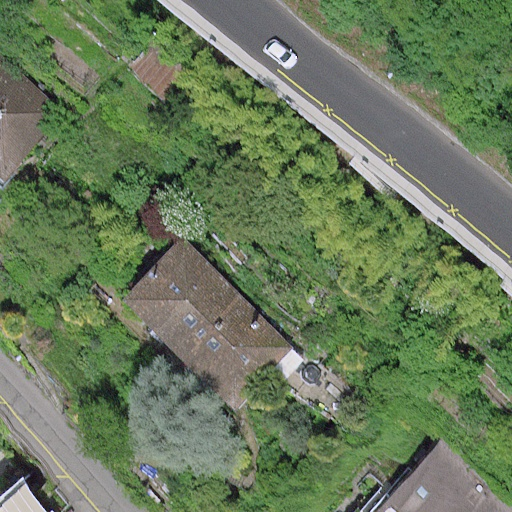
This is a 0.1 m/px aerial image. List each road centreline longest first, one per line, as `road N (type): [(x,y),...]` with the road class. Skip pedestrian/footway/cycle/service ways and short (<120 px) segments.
road 1 (tertiary): [(242,0),(511,222)]
road 2 (residential): [(0,381),(114,511)]
